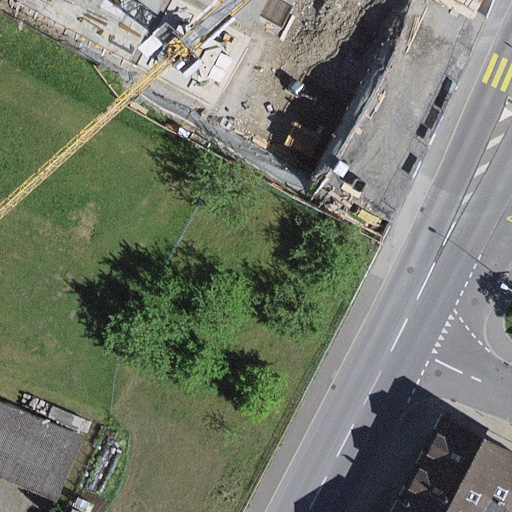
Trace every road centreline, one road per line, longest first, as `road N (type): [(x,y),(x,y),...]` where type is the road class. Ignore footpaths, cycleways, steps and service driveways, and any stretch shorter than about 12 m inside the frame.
road 1 (primary): [(511,106),(390,353)]
road 2 (primary): [(390,353),(307,511)]
road 3 (residential): [(390,353),(511,397)]
